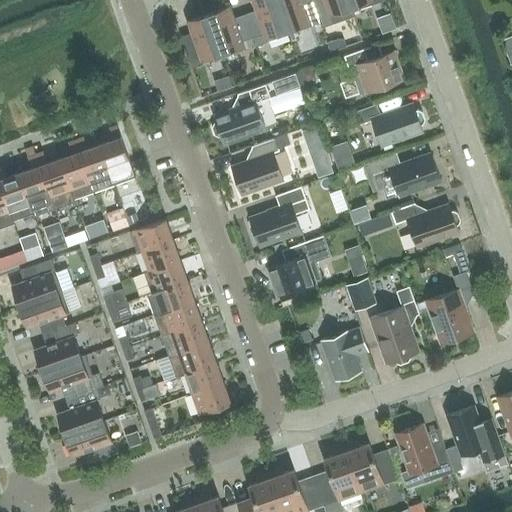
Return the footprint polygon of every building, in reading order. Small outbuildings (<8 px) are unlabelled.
[(256,45),(288,34),(276,0),(252,0),(256,10),(245,14),(253,37),(256,45)] [(320,22),(312,0),(276,0),(288,34),(320,22)] [(353,16),(351,11),(350,7),(351,6),(348,0),(312,0),(320,22),(322,27),(353,16)] [(348,0),(351,6),(350,7),(351,11),(377,2),(380,12),(388,9),(384,0),(348,0)] [(253,37),(245,14),(234,18),(230,6),(209,14),(222,52),(223,56),(245,49),(242,41),(253,37)] [(202,59),(222,52),(209,14),(188,21),(192,32),(181,36),(192,68),(203,63),(202,59)] [(337,39),(327,42),(330,51),(346,46),(343,39),(337,39)] [(376,57),(372,45),(344,55),(348,67),(356,64),(360,75),(355,77),(361,92),(365,91),(366,92),(405,78),(395,50),(376,57)] [(312,67),(302,70),(305,81),(316,77),(312,67)] [(296,74),(273,82),(278,94),(300,86),(296,74)] [(223,143),(264,128),(255,102),(270,97),(266,83),(237,93),(241,105),(214,115),(216,122),(214,123),(212,127),(215,134),(219,136),(221,135),(223,143)] [(381,116),(376,103),(353,111),(358,124),(372,119),(381,144),(422,129),(420,123),(422,123),(424,118),(422,111),(418,109),(415,110),(413,104),(381,116)] [(100,143),(115,184),(136,176),(117,125),(110,128),(114,139),(100,143)] [(245,161),(232,166),(241,194),(283,179),(274,152),(280,150),(279,148),(290,143),(287,133),(275,137),(251,146),(252,147),(245,161)] [(115,184),(100,143),(88,148),(84,137),(76,140),(94,191),(115,184)] [(73,199),(94,191),(76,140),(69,143),(72,153),(60,158),(71,189),(70,190),(73,199)] [(33,147),(25,149),(28,157),(36,154),(33,147)] [(71,189),(60,158),(47,162),(43,151),(36,154),(51,196),(53,201),(52,201),(55,208),(74,201),(73,199),(70,190),(71,189)] [(350,151),(333,157),(337,168),(354,163),(350,151)] [(401,163),(396,151),(368,161),(376,184),(393,178),(398,195),(440,180),(431,153),(401,163)] [(33,216),(55,208),(52,201),(53,201),(51,196),(36,154),(28,157),(32,168),(19,172),(30,204),(31,208),(31,209),(32,213),(33,216)] [(30,204),(19,172),(6,177),(2,166),(0,166),(0,183),(10,211),(12,215),(11,215),(13,220),(32,213),(31,209),(31,208),(30,204)] [(0,227),(14,223),(13,220),(11,215),(12,215),(10,211),(0,183),(0,227)] [(259,245),(301,230),(295,213),(309,208),(301,185),(275,195),(279,207),(249,217),(259,245)] [(129,201),(122,204),(125,213),(132,211),(129,201)] [(419,214),(415,202),(391,211),(395,224),(407,219),(417,246),(458,231),(456,224),(458,223),(460,219),(457,212),(453,210),(451,211),(449,204),(419,214)] [(366,204),(350,210),(354,222),(370,216),(366,204)] [(132,212),(126,214),(126,215),(129,224),(136,222),(132,212)] [(390,213),(378,217),(381,226),(393,221),(390,213)] [(126,215),(111,221),(114,229),(129,224),(126,215)] [(141,250),(173,239),(165,218),(129,231),(137,252),(142,251),(141,250)] [(374,231),(370,219),(357,223),(362,235),(374,231)] [(52,251),(67,245),(63,234),(48,239),(52,251)] [(269,274),(277,295),(316,282),(315,279),(320,278),(315,262),(332,257),(324,235),(281,249),(285,260),(266,267),(269,274)] [(149,270),(180,259),(173,239),(141,250),(142,251),(148,270),(149,270)] [(23,249),(27,260),(43,255),(39,244),(23,249)] [(357,245),(344,249),(349,263),(362,258),(357,245)] [(93,267),(101,264),(97,253),(89,256),(93,267)] [(8,255),(0,257),(0,269),(12,266),(8,255)] [(20,306),(63,290),(51,258),(20,269),(24,281),(13,285),(20,306)] [(151,292),(187,280),(180,259),(149,270),(148,270),(144,271),(151,292)] [(101,264),(93,267),(98,279),(105,276),(101,264)] [(441,342),(473,331),(462,298),(474,294),(466,271),(453,276),(458,289),(426,300),(441,342)] [(354,309),(376,301),(367,277),(345,285),(354,309)] [(147,294),(154,314),(194,300),(187,280),(151,292),(147,294)] [(386,362),(418,350),(407,318),(419,313),(409,286),(396,290),(402,306),(370,317),(386,362)] [(43,334),(66,325),(62,314),(70,311),(63,290),(20,306),(27,326),(39,323),(43,334)] [(108,308),(116,305),(112,294),(104,297),(108,308)] [(161,335),(202,321),(194,300),(154,314),(161,335)] [(116,305),(108,308),(112,319),(120,317),(116,305)] [(168,355),(209,341),(202,321),(161,335),(168,355)] [(81,356),(74,336),(78,334),(74,322),(66,325),(43,334),(47,345),(35,349),(43,370),(81,356)] [(368,350),(360,326),(347,331),(347,330),(321,339),(336,380),(362,370),(356,354),(368,350)] [(309,329),(299,332),(302,343),(313,339),(309,329)] [(122,349),(130,346),(126,335),(118,337),(122,349)] [(176,376),(185,372),(216,361),(209,341),(168,355),(176,376)] [(130,346),(122,349),(126,360),(134,357),(130,346)] [(97,387),(104,385),(101,378),(99,372),(92,374),(85,354),(81,356),(43,370),(50,391),(61,387),(65,398),(97,387)] [(192,393),(223,381),(216,361),(185,372),(192,393)] [(109,375),(101,378),(104,385),(107,383),(112,382),(109,375)] [(140,375),(133,378),(137,389),(152,384),(149,375),(141,378),(140,375)] [(223,381),(192,393),(199,414),(231,402),(223,381)] [(104,385),(97,387),(101,398),(111,394),(107,383),(104,385)] [(152,384),(137,389),(141,401),(160,394),(156,383),(152,384)] [(101,398),(97,387),(65,398),(69,409),(58,413),(65,434),(103,420),(96,400),(101,398)] [(511,391),(497,396),(511,437),(511,436),(511,391)] [(485,433),(474,405),(446,415),(461,455),(478,448),(486,471),(508,464),(496,429),(485,433)] [(154,438),(162,435),(159,428),(152,408),(144,411),(154,438)] [(103,420),(65,434),(73,455),(84,451),(88,462),(119,451),(115,439),(111,441),(103,420)] [(433,452),(423,423),(395,433),(409,473),(427,467),(431,479),(453,471),(445,447),(433,452)] [(138,431),(127,435),(131,446),(142,442),(138,431)] [(345,445),(361,492),(399,478),(388,448),(373,453),(369,442),(360,445),(358,440),(345,445)] [(454,444),(445,447),(453,471),(462,468),(454,444)] [(323,505),(361,492),(345,445),(331,450),(333,455),(324,458),(328,469),(313,475),(323,505)] [(303,511),(323,505),(313,475),(298,480),(294,469),(284,472),(283,467),(269,472),(283,511),(303,511)] [(237,501),(241,511),(283,511),(269,472),(256,476),(258,481),(248,485),(252,496),(237,501)] [(241,511),(237,501),(222,507),(218,495),(209,499),(207,494),(194,498),(198,511),(241,511)] [(198,511),(194,498),(181,503),(182,508),(173,511),(198,511)] [(423,511),(420,502),(410,506),(411,511),(423,511)]
